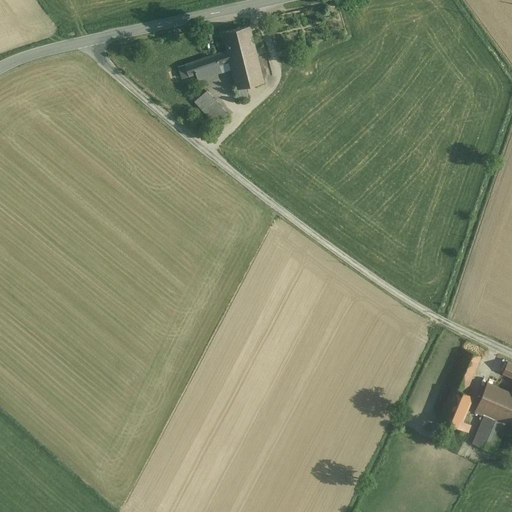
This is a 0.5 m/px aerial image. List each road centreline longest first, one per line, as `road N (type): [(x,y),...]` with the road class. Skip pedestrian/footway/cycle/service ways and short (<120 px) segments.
road 1 (residential): [(92,39),(97,58),(303,228),(403,299),(511,355)]
road 2 (secondary): [(92,39),(277,0)]
